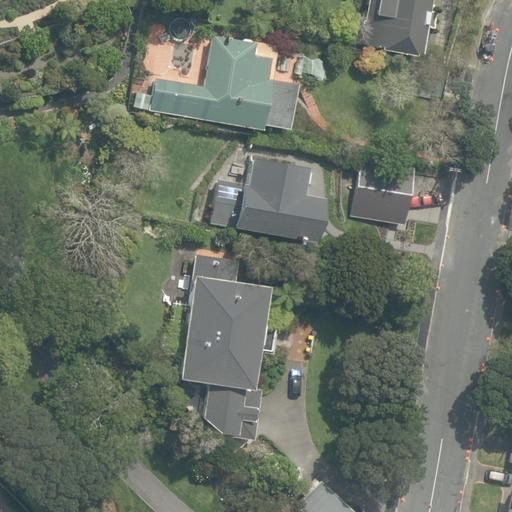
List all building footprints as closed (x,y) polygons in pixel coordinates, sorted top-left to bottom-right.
[(375,49),(408,56),(409,53),(416,54),(426,0),(364,0),(361,20),(356,19),(352,42),(376,46),(375,49)] [(256,125),(284,129),(291,84),(268,80),(274,45),(207,35),(200,85),(149,77),(145,109),(256,126),(256,125)] [(399,89),(438,96),(444,65),(405,57),(399,89)] [(141,111),(143,94),(135,93),(133,110),(141,111)] [(374,130),(426,134),(429,103),(377,99),(374,130)] [(206,222),(307,241),(315,197),(295,193),(300,166),(245,156),(240,183),(214,178),(206,222)] [(374,209),(415,218),(426,171),(384,162),(374,209)] [(211,438),(251,444),(259,392),(246,389),(251,352),(264,354),(269,321),(256,319),(261,285),(186,273),(170,376),(203,381),(198,415),(211,438)] [(511,511),(511,438),(508,461),(511,461),(511,482),(508,482),(503,511),(511,511)] [(293,505),(300,511),(351,511),(318,480),(293,505)]
